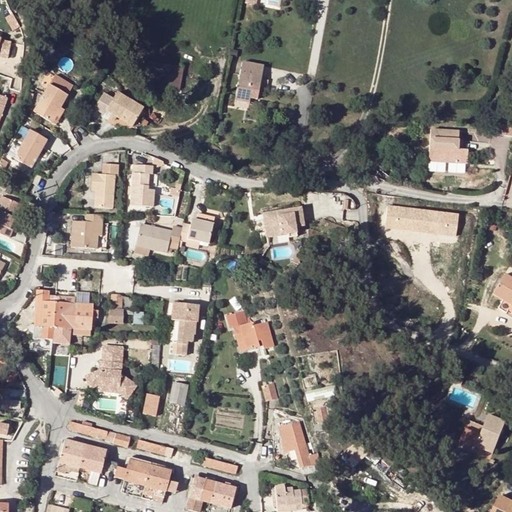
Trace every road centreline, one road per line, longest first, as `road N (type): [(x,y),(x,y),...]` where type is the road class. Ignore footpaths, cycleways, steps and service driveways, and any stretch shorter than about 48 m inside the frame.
road 1 (residential): [(0,306),(26,276),(47,193),(60,175),(81,151),(136,144),(250,184),(348,186),(363,207),(369,280),(386,319),(511,372)]
road 2 (residential): [(252,511),(251,482),(232,455),(52,409)]
